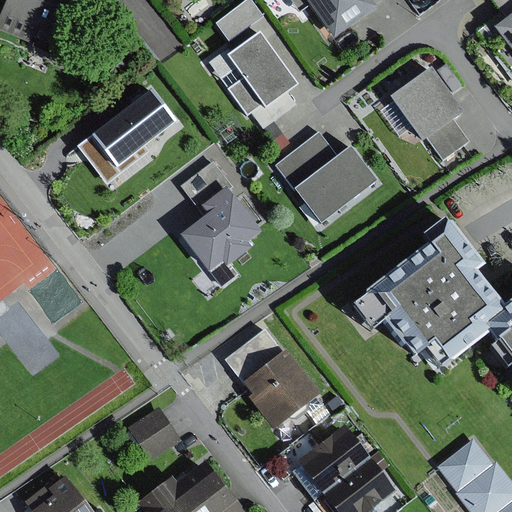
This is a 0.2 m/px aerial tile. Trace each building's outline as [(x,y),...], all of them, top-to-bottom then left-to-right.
[(66,0),(0,0),(0,26),(45,47),(66,0)] [(249,0),(215,26),(227,44),(262,19),(249,0)] [(367,0),(304,0),(334,40),(375,10),(373,8),(367,0)] [(511,0),(489,0),(505,20),(511,15),(511,0)] [(511,15),(505,20),(492,31),(511,56),(511,15)] [(257,36),(226,58),(243,80),(227,91),(245,116),(260,106),(263,110),(294,88),(257,36)] [(446,66),(436,73),(451,93),(460,87),(446,66)] [(429,70),(390,100),(422,143),(426,140),(452,121),(461,114),(429,70)] [(468,143),(452,121),(426,140),(442,162),(468,143)] [(273,122),(262,130),(279,152),(289,144),(273,122)] [(318,134),(275,166),(319,225),(374,183),(349,149),(337,159),(318,134)] [(209,175),(181,196),(198,226),(179,235),(209,277),(234,257),(259,266),(269,251),(245,239),(218,203),(226,198),(209,175)] [(439,224),(418,241),(424,248),(369,292),(389,317),(383,322),(412,359),(427,347),(448,372),(489,339),(480,328),(499,313),(470,276),(477,270),(439,224)] [(511,302),(499,313),(480,328),(489,339),(511,367),(511,302)] [(241,384),(279,354),(262,333),(224,363),(241,384)] [(318,395),(283,351),(279,354),(241,384),(238,386),(272,430),(318,395)] [(157,411),(127,431),(147,460),(177,441),(157,411)] [(323,497),(366,461),(340,429),(296,464),(323,497)] [(472,442),(439,468),(472,511),(511,511),(511,485),(495,464),(491,466),(472,442)] [(369,511),(393,493),(366,461),(323,497),(334,511),(369,511)] [(159,489),(137,506),(140,511),(241,511),(211,473),(171,504),(159,489)] [(30,511),(91,511),(64,477),(52,487),(49,483),(24,503),(30,511)]
